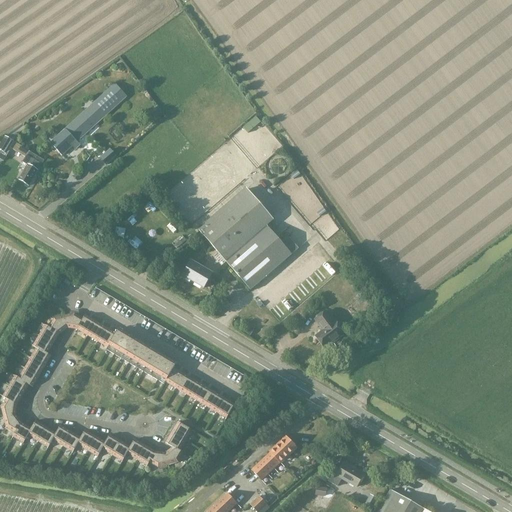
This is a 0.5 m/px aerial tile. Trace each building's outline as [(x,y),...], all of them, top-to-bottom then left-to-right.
[(114,84),(49,143),(61,156),(71,147),(74,150),(79,145),(76,142),(126,97),(114,84)] [(6,150),(12,141),(3,136),(0,141),(0,151),(4,154),(6,150)] [(109,149),(98,158),(105,166),(116,157),(109,149)] [(21,163),(25,165),(17,180),(28,186),(33,177),(43,160),(28,152),(21,163)] [(204,225),(197,231),(199,233),(249,291),(291,255),(297,249),(287,238),(281,243),(266,227),(273,220),(246,189),(204,225)] [(190,260),(182,275),(203,287),(211,273),(190,260)] [(115,334),(84,315),(82,319),(78,316),(78,313),(76,312),(71,311),(68,312),(68,315),(63,316),(52,319),(51,322),(47,327),(44,325),(32,346),(35,348),(18,378),(15,375),(2,398),(5,399),(0,407),(0,408),(5,429),(12,433),(11,437),(22,443),(27,436),(47,448),(52,441),(72,453),(76,445),(97,457),(101,450),(121,462),(126,455),(146,466),(148,463),(157,468),(178,463),(183,453),(179,451),(191,431),(177,422),(164,444),(170,448),(163,453),(155,451),(134,439),(129,446),(109,434),(104,442),(84,430),(79,437),(59,425),(54,432),(34,421),(28,427),(20,422),(15,415),(17,405),(28,385),(31,388),(50,356),(47,354),(59,333),(66,328),(70,329),(76,330),(106,348),(105,350),(163,385),(164,382),(225,419),(234,404),(173,368),(175,364),(117,329),(115,334)] [(334,320),(333,321),(325,311),(314,320),(322,330),(316,335),(325,347),(344,333),(334,320)] [(285,436),(268,452),(268,453),(250,470),(261,481),(280,464),(296,449),(285,436)] [(363,474),(342,463),(335,475),(332,474),(327,482),(336,487),(341,480),(355,488),(363,474)] [(316,487),(315,495),(322,496),(323,488),(316,487)] [(421,511),(423,509),(389,490),(376,511),(421,511)] [(226,493),(205,511),(228,511),(236,504),(226,493)] [(258,511),(266,505),(258,496),(249,505),(255,511),(258,511)]
